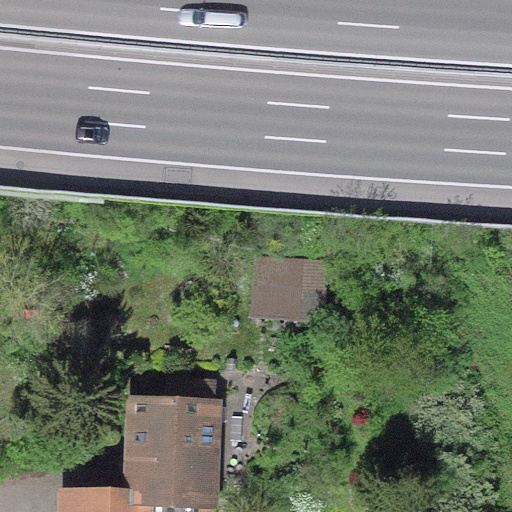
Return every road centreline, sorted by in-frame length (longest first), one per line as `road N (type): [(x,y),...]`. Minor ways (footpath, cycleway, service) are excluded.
road 1 (motorway): [(0,96),(511,137)]
road 2 (motorway): [(511,15),(304,0)]
